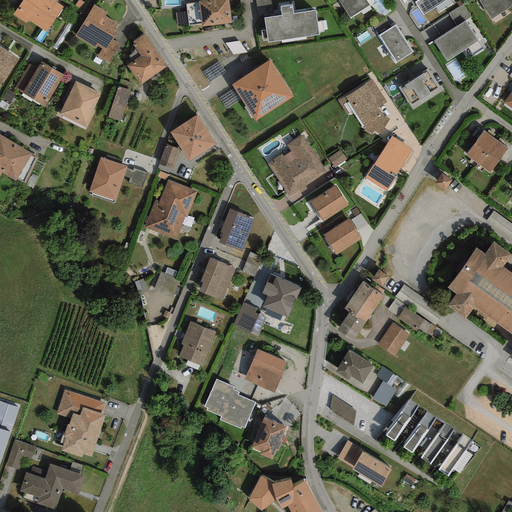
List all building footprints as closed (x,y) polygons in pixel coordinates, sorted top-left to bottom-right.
[(53,0),(22,0),(13,15),(26,24),(28,21),(46,32),(63,7),(53,0)] [(84,3),(79,0),(78,0),(75,6),(80,9),(84,3)] [(201,24),(202,27),(231,23),(228,0),(207,0),(198,1),(198,3),(186,4),(189,25),(201,24)] [(255,0),(258,16),(273,13),(270,0),(255,0)] [(338,0),(350,18),(369,5),(365,0),(338,0)] [(446,0),(417,0),(414,2),(415,4),(423,15),(446,0)] [(511,0),(480,0),(479,1),(490,19),(511,5),(511,0)] [(463,4),(448,14),(456,27),(465,21),(471,17),(463,4)] [(94,5),(74,36),(95,49),(97,46),(102,49),(97,56),(108,62),(119,45),(111,40),(116,33),(114,32),(117,29),(115,28),(117,24),(104,16),(106,13),(94,5)] [(282,16),(264,18),(268,42),(319,35),(315,10),(293,14),(292,5),(280,7),(282,16)] [(391,28),(385,17),(372,25),(379,36),(391,28)] [(441,37),(434,41),(446,61),(478,41),(465,21),(456,27),(441,37)] [(413,52),(395,25),(391,28),(379,36),(378,36),(395,63),(413,52)] [(144,34),(133,42),(134,45),(133,46),(140,56),(126,66),(140,85),(167,66),(144,34)] [(233,55),(247,53),(238,41),(225,43),(233,55)] [(0,85),(18,60),(0,46),(0,85)] [(269,60),(232,85),(234,89),(241,99),(255,121),(293,97),(269,60)] [(23,92),(22,93),(44,107),(63,75),(41,62),(37,69),(23,92)] [(203,72),(210,82),(225,72),(218,62),(203,72)] [(37,69),(29,64),(15,87),(23,92),(37,69)] [(398,87),(413,110),(443,90),(428,68),(412,78),(399,86),(398,87)] [(407,69),(394,78),(399,86),(412,78),(407,69)] [(348,115),(353,111),(365,128),(363,130),(371,135),(374,131),(380,135),(389,119),(383,116),(378,108),(387,102),(372,79),(337,101),(348,115)] [(75,82),(59,114),(86,128),(93,112),(91,111),(100,94),(75,82)] [(120,121),(131,91),(119,87),(108,117),(120,121)] [(219,98),(226,109),(241,99),(234,89),(219,98)] [(511,90),(503,103),(511,109),(511,90)] [(198,114),(169,132),(189,161),(216,144),(198,114)] [(478,164),(495,140),(483,132),(466,155),(478,164)] [(32,154),(0,134),(0,175),(2,173),(15,181),(32,154)] [(301,135),(286,145),(290,151),(283,157),(281,154),(267,164),(289,197),(299,191),(300,193),(306,189),(304,187),(326,172),(301,135)] [(412,149),(391,136),(365,178),(386,192),(412,149)] [(495,140),(478,164),(490,173),(507,149),(495,140)] [(172,169),(179,149),(166,144),(159,164),(172,169)] [(335,167),(346,159),(340,150),(328,158),(335,167)] [(127,166),(100,157),(88,192),(115,201),(124,176),(126,169),(127,166)] [(142,188),(146,173),(133,168),(132,171),(126,169),(124,176),(130,179),(128,183),(142,188)] [(165,180),(168,175),(159,171),(157,176),(165,180)] [(436,183),(445,190),(452,181),(443,174),(436,183)] [(197,191),(167,180),(159,201),(155,199),(144,227),(175,240),(185,217),(186,218),(197,191)] [(335,185),(310,202),(323,222),(348,205),(335,185)] [(360,214),(356,207),(350,211),(355,217),(360,214)] [(229,209),(220,232),(222,233),(218,243),(242,252),(254,220),(252,219),(253,218),(229,209)] [(358,230),(367,224),(360,214),(355,217),(351,220),(358,230)] [(361,238),(348,219),(323,235),(336,255),(361,238)] [(484,254),(476,248),(447,287),(456,294),(446,305),(465,319),(473,307),(511,334),(511,351),(511,352),(511,273),(503,267),(511,255),(493,242),(484,254)] [(249,252),(244,271),(257,274),(261,254),(249,252)] [(234,269),(209,259),(200,281),(203,282),(199,291),(222,300),(234,269)] [(388,277),(378,270),(371,280),(381,287),(388,277)] [(161,271),(155,289),(174,296),(180,278),(161,271)] [(267,283),(262,293),(268,296),(263,306),(287,317),(292,307),(290,307),(294,298),(295,298),(300,288),(275,278),(272,285),(267,283)] [(383,296),(362,281),(344,309),(349,312),(365,322),(383,296)] [(403,285),(395,297),(435,325),(444,313),(403,285)] [(395,298),(387,310),(397,317),(405,307),(405,306),(395,298)] [(243,302),(233,324),(234,325),(250,333),(258,314),(255,313),(257,309),(243,302)] [(424,320),(405,307),(397,317),(416,331),(424,320)] [(349,312),(337,331),(352,341),(365,322),(349,312)] [(258,336),(266,318),(258,314),(250,333),(258,336)] [(215,332),(190,321),(181,344),(182,345),(178,356),(201,366),(215,332)] [(409,334),(392,322),(377,344),(394,356),(409,334)] [(287,362),(257,349),(243,380),(274,393),(287,362)] [(349,350),(335,372),(348,380),(350,376),(362,384),(373,366),(349,350)] [(393,374),(382,366),(375,376),(382,381),(386,384),(393,374)] [(241,427),(244,428),(255,403),(238,395),(239,392),(232,389),(233,387),(216,379),(204,407),(207,408),(206,410),(221,417),(220,420),(240,428),(241,427)] [(386,406),(396,390),(386,384),(382,381),(372,399),(386,406)] [(82,408),(101,414),(104,402),(64,390),(56,414),(71,418),(72,413),(79,415),(82,408)] [(328,407),(351,422),(359,411),(335,395),(328,407)] [(0,401),(0,428),(9,432),(18,408),(0,401)] [(394,441),(417,407),(408,401),(385,435),(394,441)] [(417,407),(394,441),(412,453),(436,419),(417,407)] [(65,437),(60,451),(81,457),(82,454),(91,457),(105,415),(101,414),(82,408),(79,415),(72,413),(71,418),(68,425),(67,424),(63,437),(65,437)] [(259,455),(271,460),(275,451),(278,452),(283,441),(281,440),(286,427),(263,417),(250,448),(260,452),(259,455)] [(436,419),(412,453),(429,464),(453,430),(436,419)] [(0,460),(9,432),(0,428),(0,460)] [(453,430),(429,464),(448,477),(453,469),(459,473),(480,448),(453,430)] [(31,460),(35,446),(14,439),(5,466),(18,470),(23,457),(31,460)] [(363,453),(364,451),(347,441),(338,458),(353,468),(362,452),(363,453)] [(352,470),(381,487),(391,470),(363,453),(362,452),(353,468),(352,470)] [(44,479),(25,472),(19,491),(38,498),(36,504),(55,510),(62,489),(78,494),(84,475),(49,464),(44,479)] [(287,506),(290,511),(321,511),(304,481),(292,488),(291,480),(275,483),(260,476),(248,499),(261,511),(276,500),(281,509),(287,506)]
